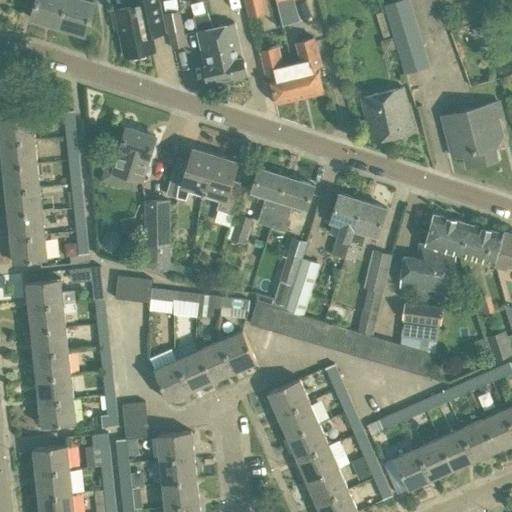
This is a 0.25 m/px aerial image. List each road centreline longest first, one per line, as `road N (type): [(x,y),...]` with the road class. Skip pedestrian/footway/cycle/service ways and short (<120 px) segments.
road 1 (residential): [(511,212),(0,43)]
road 2 (residential): [(226,406),(174,419),(159,411),(126,359),(124,310)]
